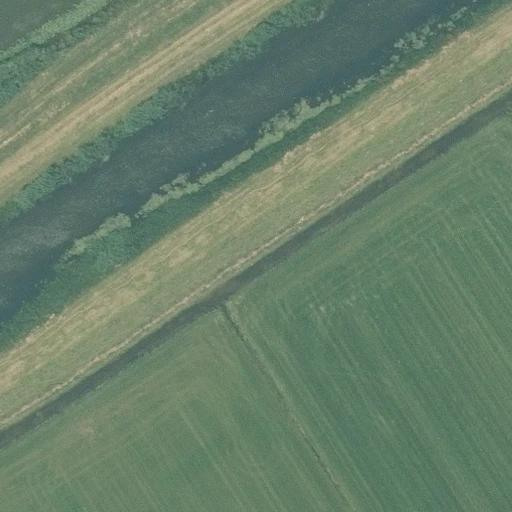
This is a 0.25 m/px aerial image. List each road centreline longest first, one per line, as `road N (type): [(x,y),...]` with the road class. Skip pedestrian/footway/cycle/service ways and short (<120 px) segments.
road 1 (track): [(0,393),(511,49)]
road 2 (track): [(0,123),(198,0)]
